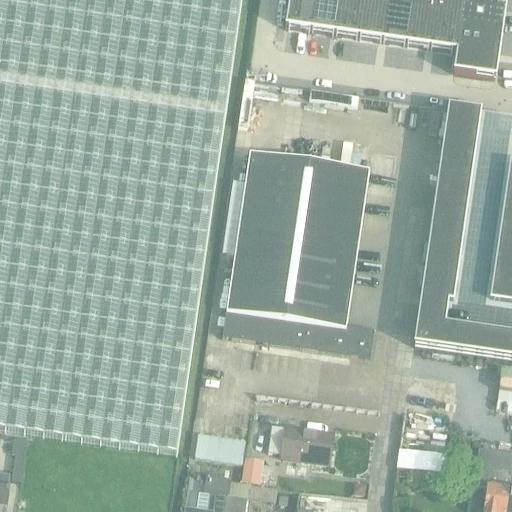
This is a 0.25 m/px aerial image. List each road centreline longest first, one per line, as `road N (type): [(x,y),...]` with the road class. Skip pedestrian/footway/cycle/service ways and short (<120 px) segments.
road 1 (unknown): [(371,511),(406,135),(400,115),(382,107),(328,107)]
road 2 (unclassified): [(272,0),(260,60),(511,106)]
